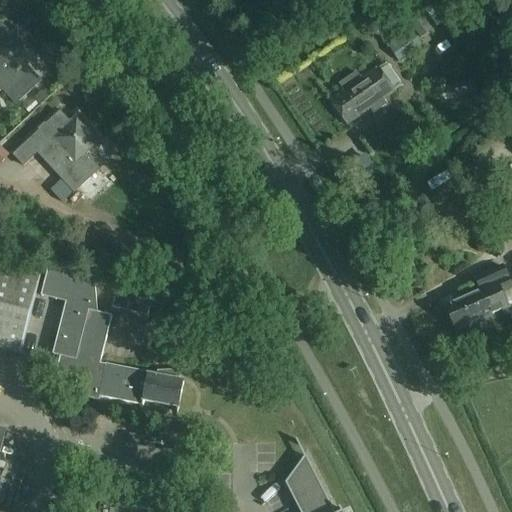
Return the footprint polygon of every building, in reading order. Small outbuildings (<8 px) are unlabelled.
[(415,5),(403,12),(421,39),(433,31),(415,5)] [(422,46),(402,18),(379,34),(399,62),(422,46)] [(20,28),(12,35),(3,25),(0,27),(0,86),(16,104),(41,81),(28,66),(43,53),(20,28)] [(348,125),(371,109),(374,113),(386,104),(383,100),(395,92),(394,91),(402,85),(387,63),(379,69),(377,67),(361,79),(357,73),(340,85),(344,91),(331,100),(348,125)] [(63,201),(73,191),(75,192),(100,169),(87,154),(101,141),(78,116),(71,123),(61,113),(15,155),(24,166),(38,153),(53,169),(43,179),(63,201)] [(511,190),(503,196),(511,209),(511,190)] [(0,264),(0,348),(22,355),(42,275),(0,264)] [(148,373),(105,365),(104,365),(99,364),(111,316),(97,313),(94,277),(50,266),(42,296),(72,304),(68,319),(63,317),(53,356),(65,359),(61,374),(78,378),(73,396),(99,403),(100,398),(142,406),(142,407),(143,407),(144,402),(177,409),(176,414),(177,414),(183,382),(177,381),(177,379),(180,379),(180,371),(173,371),(173,373),(165,373),(165,371),(156,372),(155,377),(148,375),(148,373)] [(508,307),(502,294),(511,289),(511,286),(503,267),(476,279),(482,292),(447,307),(458,330),(471,325),(475,334),(493,326),(489,316),(508,307)] [(149,315),(155,292),(119,283),(113,306),(149,315)] [(333,511),(305,456),(305,457),(285,484),(299,511),(333,511)]
